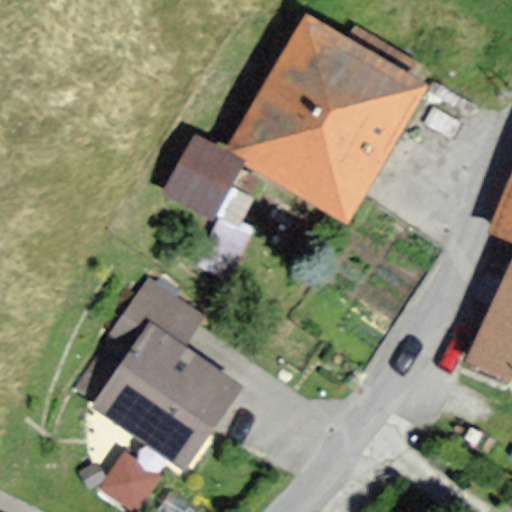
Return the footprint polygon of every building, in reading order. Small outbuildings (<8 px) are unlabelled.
[(311,14),(222,141),(318,208),(407,82),(311,14)] [(210,174),(163,159),(149,203),(196,218),(210,174)] [(511,204),(501,230),(511,234),(511,269),(471,362),(511,380),(511,204)] [(191,283),(229,290),(237,243),(200,236),(191,283)] [(132,320),(76,404),(169,467),(226,383),(132,320)] [(143,493),(150,462),(114,453),(107,484),(143,493)]
